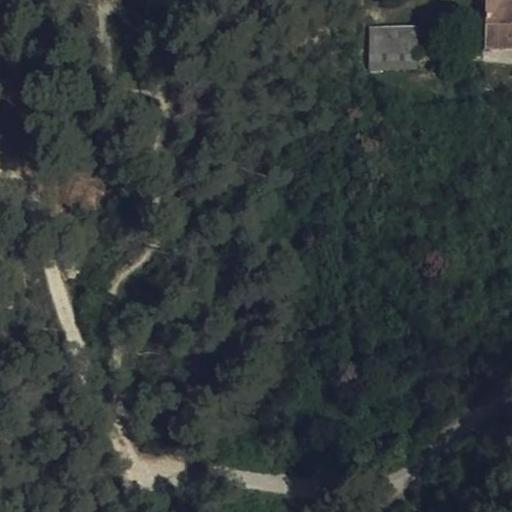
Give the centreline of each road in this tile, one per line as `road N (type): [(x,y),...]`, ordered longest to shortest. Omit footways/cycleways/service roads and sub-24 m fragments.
road 1 (track): [(511,395),(422,465),(372,485),(307,490),(204,475),(154,494),(144,511)]
road 2 (track): [(154,494),(129,463),(78,347),(32,213),(0,192)]
